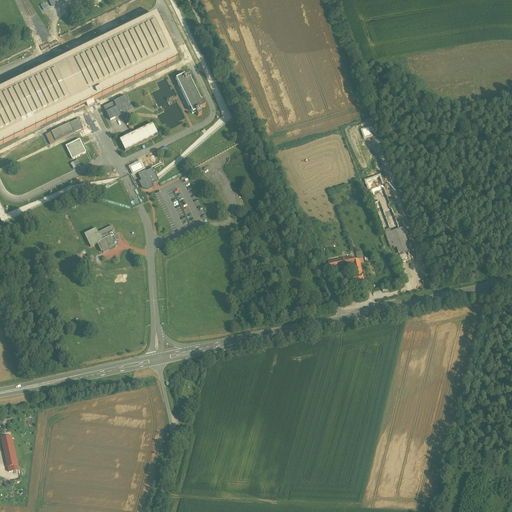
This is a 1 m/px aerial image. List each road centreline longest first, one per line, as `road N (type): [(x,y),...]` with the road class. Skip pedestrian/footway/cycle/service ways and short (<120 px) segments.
road 1 (unclassified): [(190,0),(342,319)]
road 2 (secondary): [(156,359),(342,319)]
road 3 (secondary): [(342,319),(511,283)]
road 4 (secondary): [(0,393),(156,359)]
road 5 (unclassified): [(156,511),(173,437),(156,359)]
